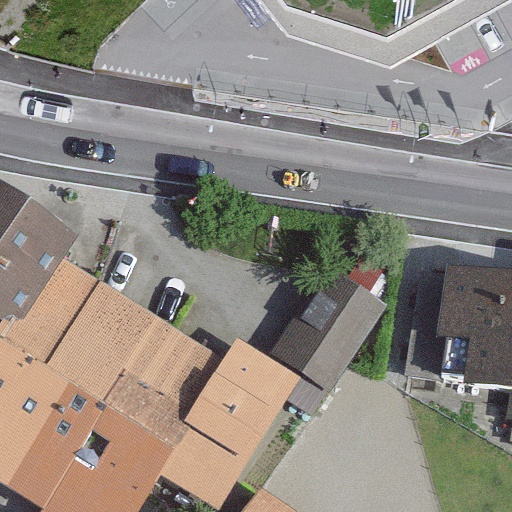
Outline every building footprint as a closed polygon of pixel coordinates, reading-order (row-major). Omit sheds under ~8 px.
[(510,0),(260,0),(284,30),(393,67),(510,0)] [(0,196),(0,329),(6,334),(59,257),(68,244),(0,196)] [(59,257),(6,334),(0,342),(0,491),(30,511),(138,511),(150,496),(172,511),(194,511),(197,508),(203,511),(213,511),(299,389),(234,344),(218,367),(59,257)] [(378,311),(322,277),(275,352),(331,387),(378,311)] [(511,288),(449,277),(436,347),(470,353),(463,390),(511,398),(511,288)] [(294,511),(263,490),(247,511),(294,511)]
